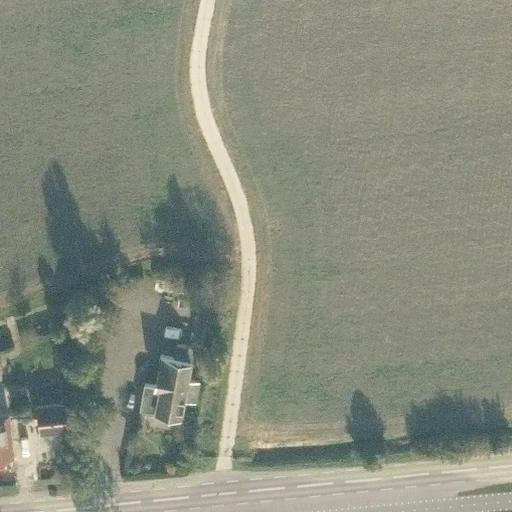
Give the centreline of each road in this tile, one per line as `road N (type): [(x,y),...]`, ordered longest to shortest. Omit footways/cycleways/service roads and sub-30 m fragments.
road 1 (track): [(219,495),(248,273),(243,218),(201,107),(198,54),(208,0)]
road 2 (secondary): [(50,511),(511,466)]
